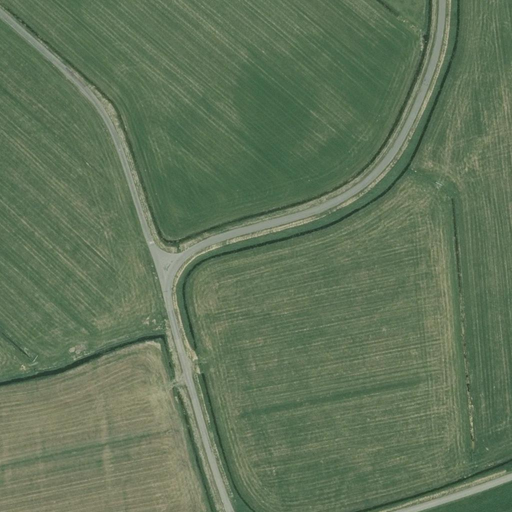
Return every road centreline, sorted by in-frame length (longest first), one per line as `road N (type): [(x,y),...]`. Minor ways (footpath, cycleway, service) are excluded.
road 1 (unclassified): [(159,268),(199,245),(336,202),(372,176),(398,143),(425,74),(438,0)]
road 2 (unclassified): [(159,268),(108,121),(0,15)]
road 3 (unclassified): [(230,511),(159,268)]
